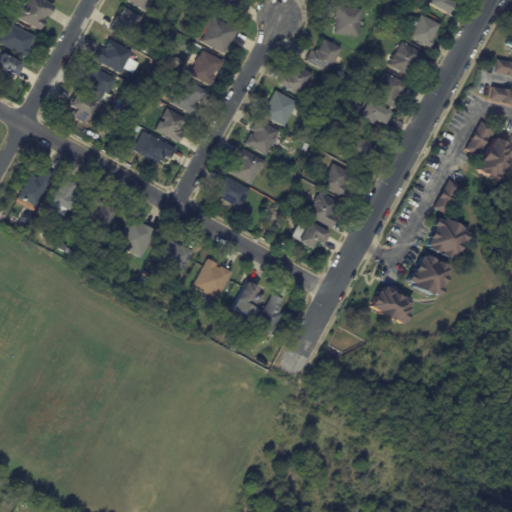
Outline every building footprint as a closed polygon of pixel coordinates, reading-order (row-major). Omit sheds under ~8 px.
[(40,0),(52,6),(45,17),(42,16),(41,19),(43,20),(37,31),(14,18),(24,0),(40,0)] [(152,0),(146,12),(123,0),(152,0)] [(237,0),(231,10),(212,0),(237,0)] [(425,0),(424,3),(444,14),(450,2),(446,0),(425,0)] [(121,5),(142,17),(129,41),(107,29),(109,24),(107,23),(111,16),(113,17),(113,16),(117,17),(118,15),(116,14),(121,5)] [(333,5),(359,9),(355,37),(330,34),(332,19),(331,19),(333,5)] [(418,14),(414,22),(409,19),(403,29),(409,32),(406,37),(426,48),(430,40),(429,40),(437,24),(418,14)] [(234,30),(228,42),(226,41),(223,46),(224,46),(220,54),(198,42),(202,34),(196,31),(204,15),(211,19),(211,18),(234,30)] [(32,37),(25,48),(27,49),(23,57),(0,44),(0,33),(1,34),(7,23),(32,37)] [(92,58),(98,48),(102,50),(104,46),(103,46),(107,39),(131,53),(128,58),(137,63),(131,74),(121,68),(119,73),(92,58)] [(302,61),(308,49),(312,51),(314,49),(315,49),(321,39),(338,48),(329,66),(326,68),(323,73),(302,61)] [(386,65),(387,62),(387,61),(390,54),(391,55),(398,42),(422,54),(415,67),(406,62),(400,73),(386,65)] [(186,75),(192,64),(191,63),(196,55),(197,56),(200,50),(221,62),(215,73),(212,72),(210,74),(213,76),(207,86),(186,75)] [(0,53),(20,64),(14,76),(6,72),(2,79),(0,77),(0,53)] [(511,63),(511,61),(493,60),(491,74),(511,76),(511,63)] [(276,83),(281,75),(283,76),(285,73),(286,73),(293,63),(312,74),(306,84),(304,83),(302,87),(297,84),(293,92),(276,83)] [(88,64),(115,78),(109,90),(102,87),(96,99),(74,88),(80,77),(83,78),(85,75),(87,76),(87,75),(83,73),(88,64)] [(383,73),(403,84),(394,100),(400,103),(395,111),(371,98),(378,85),(376,83),(383,73)] [(169,103),(171,99),(169,98),(174,89),(174,87),(180,77),(204,91),(197,105),(193,102),(187,113),(169,103)] [(511,96),(511,91),(488,86),(485,101),(510,106),(511,96)] [(273,90),(294,103),(281,126),(259,114),(265,103),(266,103),(273,90)] [(67,116),(70,110),(72,112),(73,109),(66,105),(71,94),(92,104),(88,113),(87,113),(85,113),(81,123),(67,116)] [(386,112),(379,124),(371,119),(368,124),(354,117),(365,99),(386,112)] [(164,108),(183,118),(177,129),(179,130),(178,133),(180,135),(176,143),(152,130),(164,108)] [(242,144),(248,134),(251,135),(253,132),(250,130),(256,119),(277,131),(273,136),(274,137),(269,146),(268,145),(263,155),(242,144)] [(463,151),(477,157),(489,127),(475,121),(463,151)] [(173,149),(167,159),(163,157),(162,158),(161,159),(159,161),(157,160),(155,164),(134,153),(134,152),(130,150),(136,139),(135,139),(140,131),(173,149)] [(345,132),(372,146),(367,156),(357,150),(349,166),(332,156),(345,132)] [(489,138),(473,170),(496,181),(511,149),(489,138)] [(240,148),(263,161),(259,169),(257,168),(248,185),(226,173),(240,148)] [(330,164),(323,175),(325,176),(324,178),(322,177),(319,182),(321,183),(320,186),(336,195),(341,188),(336,185),(344,172),(330,164)] [(16,196),(32,168),(44,174),(45,171),(50,174),(43,187),(38,184),(28,203),(16,196)] [(222,176),(247,190),(236,209),(208,193),(212,186),(215,188),(222,176)] [(60,216),(42,207),(49,192),(51,193),(54,187),(53,186),(58,177),(76,187),(60,216)] [(458,187),(446,180),(430,207),(442,214),(458,187)] [(327,230),(303,216),(311,202),(310,202),(314,195),(315,196),(317,192),(335,203),(327,215),(334,219),(327,230)] [(86,199),(88,200),(90,195),(98,199),(96,204),(103,208),(105,206),(113,210),(103,230),(77,217),(86,199)] [(153,230),(143,247),(141,246),(135,257),(112,244),(128,216),(153,230)] [(451,261),(464,230),(433,218),(421,248),(451,261)] [(325,232),(323,235),(324,235),(320,242),(319,242),(317,245),(312,242),(313,244),(309,250),(307,248),(306,249),(293,241),(293,240),(287,236),(293,226),(299,230),(305,221),(325,232)] [(164,239),(188,252),(177,274),(173,272),(171,271),(170,273),(168,272),(166,276),(150,268),(164,239)] [(403,285),(434,297),(445,266),(414,254),(403,285)] [(189,286),(204,259),(214,264),(213,266),(216,268),(217,266),(228,272),(213,299),(189,286)] [(247,319),(242,317),(239,323),(225,315),(229,309),(227,308),(242,281),(255,288),(251,295),(254,296),(255,294),(259,297),(247,319)] [(397,325),(409,302),(376,286),(365,309),(397,325)] [(268,293),(280,300),(272,314),(277,317),(267,335),(250,326),(268,293)]
